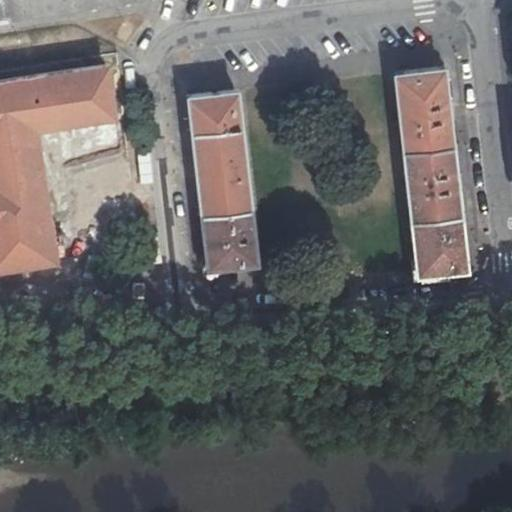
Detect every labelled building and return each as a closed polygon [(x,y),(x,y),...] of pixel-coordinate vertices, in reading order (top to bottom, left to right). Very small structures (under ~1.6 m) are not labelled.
[(0,0),(0,15),(107,0),(0,0)] [(104,65),(0,79),(0,162),(14,261),(47,257),(30,127),(111,115),(104,65)] [(450,145),(446,105),(441,68),(392,73),(401,150),(450,145)] [(235,92),(185,97),(189,135),(239,130),(235,92)] [(248,211),(239,130),(189,135),(192,160),(199,216),(248,211)] [(458,214),(453,174),(450,145),(401,150),(408,219),(458,214)] [(0,263),(14,261),(0,162),(0,263)] [(199,216),(204,267),(229,264),(254,261),(248,211),(199,216)] [(414,272),(436,270),(464,266),(458,214),(408,219),(414,272)]
